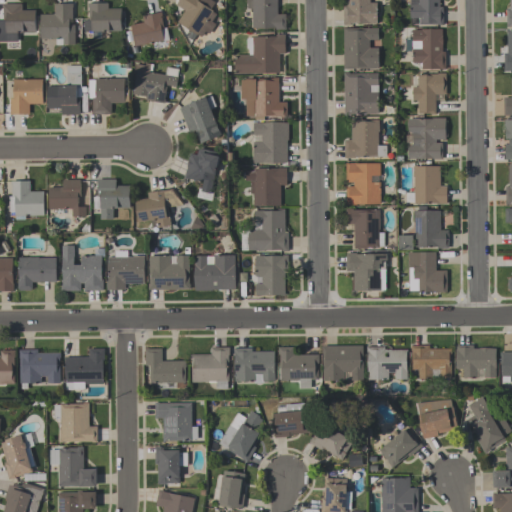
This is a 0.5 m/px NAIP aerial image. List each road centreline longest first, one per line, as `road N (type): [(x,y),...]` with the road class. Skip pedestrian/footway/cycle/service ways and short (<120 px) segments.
road 1 (residential): [(121,322),(511,319)]
road 2 (residential): [(478,321),(475,0)]
road 3 (residential): [(318,321),(315,0)]
road 4 (residential): [(127,511),(121,322)]
road 5 (residential): [(0,147),(145,147)]
road 6 (residential): [(0,323),(121,322)]
